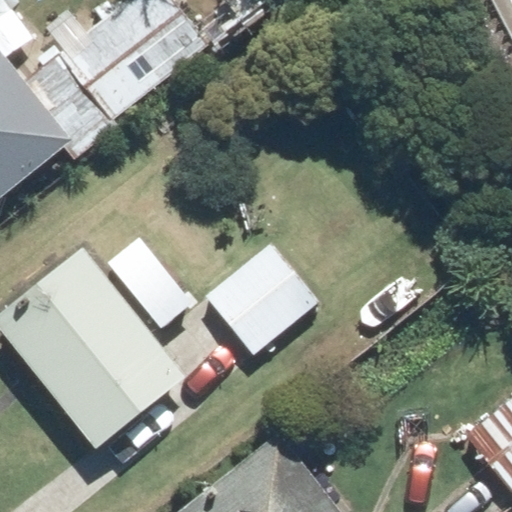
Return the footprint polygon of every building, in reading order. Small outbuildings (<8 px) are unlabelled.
[(0,56),(0,205),(74,148),(82,158),(124,125),(117,116),(213,41),(180,0),(131,0),(35,75),(13,46),(0,56)] [(325,299),(278,240),(211,294),(258,352),(325,299)] [(99,244),(3,314),(99,447),(195,377),(99,244)] [(511,484),(511,396),(469,433),(511,484)] [(354,511),(286,431),(190,511),(354,511)]
